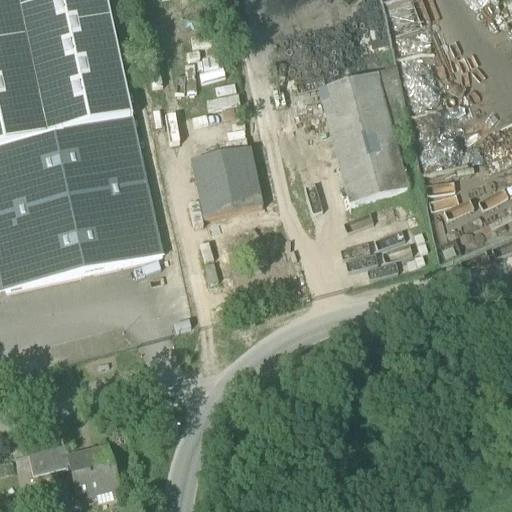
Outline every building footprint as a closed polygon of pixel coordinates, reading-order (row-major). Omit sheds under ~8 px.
[(0,0),(0,153),(132,124),(104,0),(0,0)] [(396,76),(376,81),(393,143),(409,139),(396,76)] [(407,197),(393,143),(376,81),(318,97),(345,195),(340,197),(342,202),(346,201),(350,213),(407,197)] [(132,124),(0,153),(0,176),(25,292),(162,262),(132,124)] [(190,168),(204,227),(262,214),(249,155),(190,168)] [(0,297),(25,292),(0,176),(0,297)] [(128,338),(137,348),(150,336),(141,326),(128,338)] [(22,460),(30,487),(66,477),(64,467),(59,450),(22,460)] [(66,477),(75,508),(96,502),(115,497),(104,456),(64,467),(66,477)] [(115,497),(96,502),(98,511),(104,511),(118,508),(115,497)]
